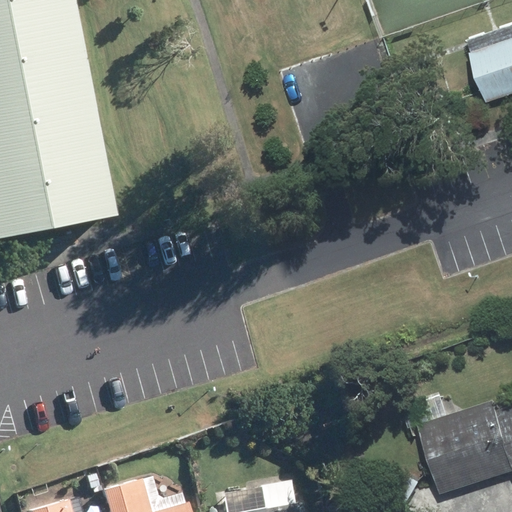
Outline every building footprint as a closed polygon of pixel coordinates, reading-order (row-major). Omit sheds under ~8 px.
[(57,0),(0,0),(0,242),(100,224),(57,0)] [(511,35),(470,50),(486,98),(511,89),(511,35)] [(444,493),(511,470),(511,407),(500,412),(497,400),(422,425),(444,493)] [(94,473),(84,475),(88,489),(98,487),(94,473)] [(188,511),(186,503),(152,511),(149,511),(140,479),(104,489),(110,511),(188,511)] [(68,511),(65,501),(28,511),(68,511)]
